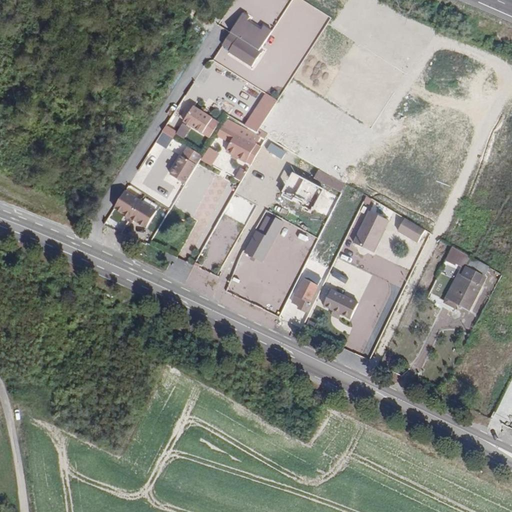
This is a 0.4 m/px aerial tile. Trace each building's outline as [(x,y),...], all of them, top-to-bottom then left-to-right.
[(269,38),(290,4),(283,0),(252,0),(240,20),(269,38)] [(260,102),(245,125),(257,132),(271,110),(260,102)] [(193,107),(185,123),(204,134),(213,119),(206,115),(200,111),(193,107)] [(258,143),(258,142),(250,138),(253,133),(228,119),(220,132),(234,139),(229,148),(250,161),(251,160),(253,156),(256,157),(262,145),(258,143)] [(164,124),(133,184),(141,188),(148,175),(152,177),(156,169),(153,167),(164,145),(169,148),(178,131),(164,124)] [(261,137),(253,133),(250,138),(258,142),(261,137)] [(182,156),(171,175),(185,183),(196,165),(182,156)] [(240,168),(234,178),(241,182),(247,171),(240,168)] [(339,188),(342,183),(319,169),(316,175),(339,188)] [(279,200),(282,193),(277,191),(271,202),(276,205),(275,206),(282,210),(285,203),(279,200)] [(124,193),(113,210),(144,229),(155,213),(124,193)] [(355,245),(373,253),(378,243),(375,239),(379,231),(383,231),(388,220),(371,212),(355,245)] [(257,230),(266,234),(273,218),(264,214),(257,230)] [(418,243),(425,230),(405,218),(398,231),(418,243)] [(262,262),(269,248),(283,223),(276,219),(266,237),(257,231),(245,253),(262,262)] [(375,239),(378,243),(383,231),(379,231),(375,239)] [(416,244),(412,255),(417,257),(421,246),(416,244)] [(465,259),(467,254),(453,246),(445,261),(451,264),(456,255),(465,259)] [(276,251),(269,248),(262,262),(268,265),(276,251)] [(320,282),(324,283),(336,258),(328,254),(318,275),(308,271),(293,303),(298,306),(297,308),(305,312),(320,282)] [(489,267),(472,257),(467,266),(484,276),(489,267)] [(361,261),(359,267),(374,272),(376,266),(361,261)] [(450,267),(444,264),(433,287),(438,289),(450,267)] [(463,265),(446,298),(459,305),(458,305),(470,311),(482,286),(480,284),(484,276),(463,265)] [(381,302),(388,286),(382,283),(375,300),(381,302)] [(359,302),(332,289),(324,305),(334,310),(341,313),(351,318),(359,302)] [(459,305),(446,298),(444,303),(456,309),(458,305),(459,305)] [(306,327),(313,330),(316,324),(310,321),(306,327)]
